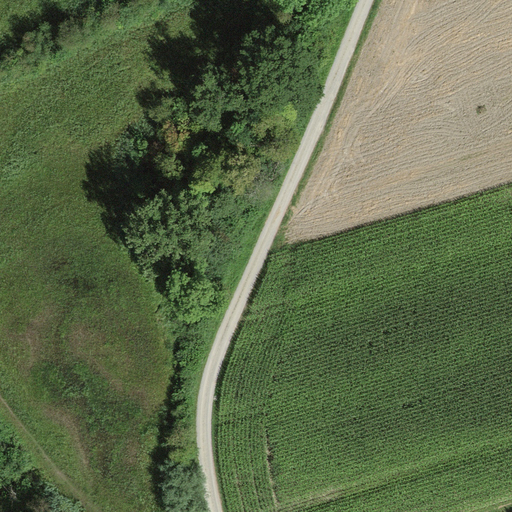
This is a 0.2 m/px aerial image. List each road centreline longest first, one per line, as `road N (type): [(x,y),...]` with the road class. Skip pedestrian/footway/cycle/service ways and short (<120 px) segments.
road 1 (track): [(207,511),(198,435),(215,341),(360,0)]
road 2 (track): [(90,511),(32,452),(0,395)]
